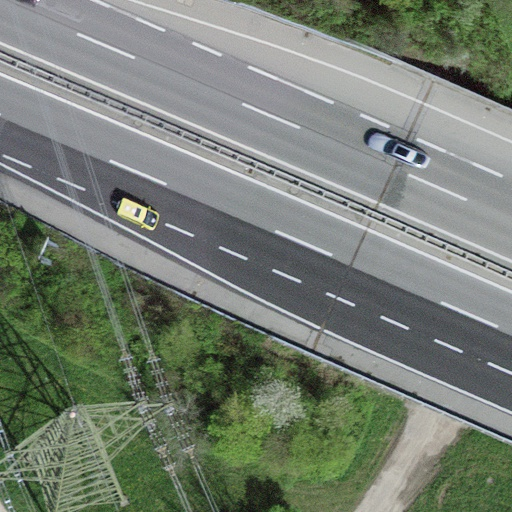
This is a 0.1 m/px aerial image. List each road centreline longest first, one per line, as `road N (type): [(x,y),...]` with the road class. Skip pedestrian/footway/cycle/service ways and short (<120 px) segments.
road 1 (motorway): [(0,119),(511,330)]
road 2 (motorway): [(511,217),(0,7)]
road 3 (track): [(511,262),(439,409),(375,511)]
